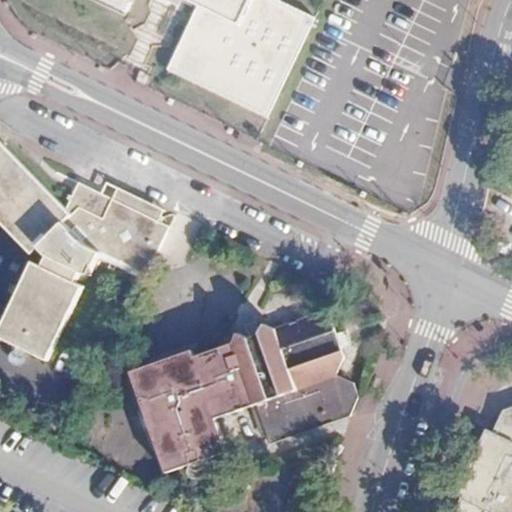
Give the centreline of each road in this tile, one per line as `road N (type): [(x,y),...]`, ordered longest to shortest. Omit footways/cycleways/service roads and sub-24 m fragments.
road 1 (tertiary): [(445,271),(132,122)]
road 2 (residential): [(445,271),(511,3)]
road 3 (residential): [(445,271),(372,511)]
road 4 (tertiary): [(132,122),(0,45)]
road 5 (tertiary): [(0,72),(132,122)]
